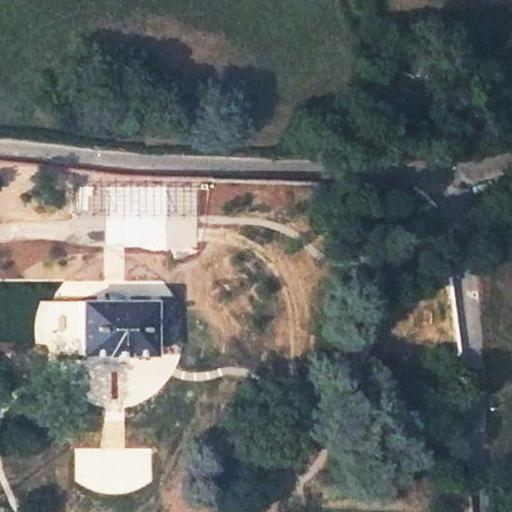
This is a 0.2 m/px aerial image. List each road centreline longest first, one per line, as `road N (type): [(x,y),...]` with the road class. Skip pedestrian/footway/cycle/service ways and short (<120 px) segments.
road 1 (residential): [(0,155),(454,179)]
road 2 (residential): [(454,179),(482,511)]
